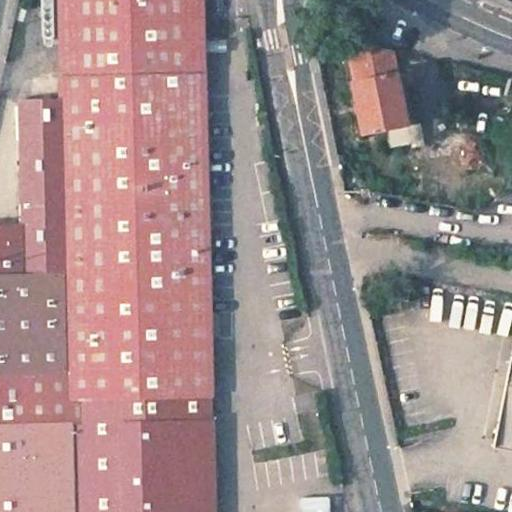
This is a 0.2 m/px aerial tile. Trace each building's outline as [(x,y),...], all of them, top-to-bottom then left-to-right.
[(24,99),(26,223),(0,224),(0,511),(76,511),(74,424),(82,423),(82,398),(215,395),(204,0),(63,0),(66,98),(24,99)] [(347,40),(366,135),(410,126),(396,51),(347,40)] [(395,278),(392,300),(408,303),(412,282),(395,278)] [(511,352),(493,447),(511,450),(511,352)] [(218,511),(216,421),(124,423),(127,511),(218,511)]
